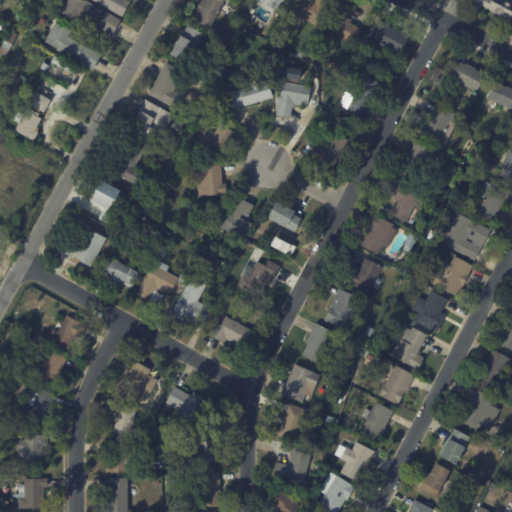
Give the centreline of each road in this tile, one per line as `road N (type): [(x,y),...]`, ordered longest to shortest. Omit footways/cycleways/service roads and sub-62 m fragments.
road 1 (residential): [(249,511),(248,389),(454,0)]
road 2 (residential): [(0,307),(168,0)]
road 3 (residential): [(375,511),(511,249)]
road 4 (residential): [(22,267),(248,389)]
road 5 (residential): [(76,511),(76,427),(124,319)]
road 6 (residential): [(401,0),(511,54)]
